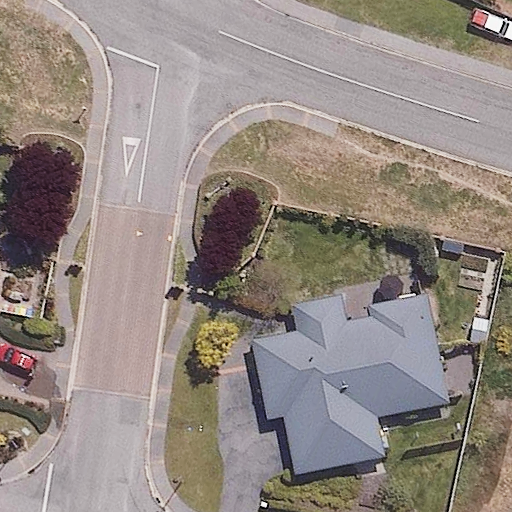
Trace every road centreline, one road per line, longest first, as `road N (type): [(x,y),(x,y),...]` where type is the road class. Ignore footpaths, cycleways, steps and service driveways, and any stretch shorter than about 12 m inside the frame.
road 1 (residential): [(165,8),(95,511)]
road 2 (residential): [(511,131),(338,77),(165,8)]
